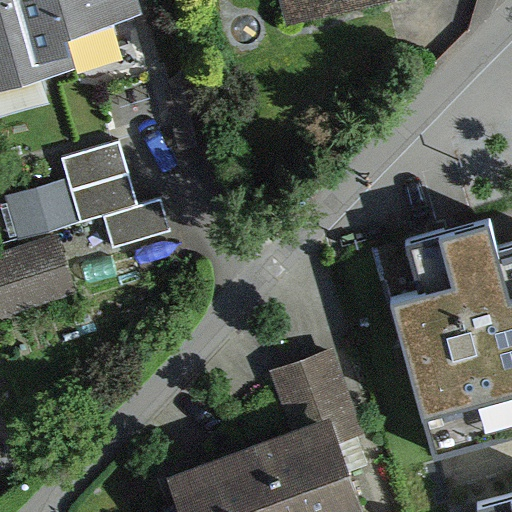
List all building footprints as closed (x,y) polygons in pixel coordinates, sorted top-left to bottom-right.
[(0,0),(0,103),(83,85),(72,39),(141,23),(135,0),(0,0)] [(295,0),(301,24),(413,0),(295,0)] [(127,150),(72,164),(87,224),(111,217),(117,243),(175,228),(169,204),(143,211),(127,150)] [(427,259),(368,277),(426,463),(511,436),(511,237),(482,247),(468,202),(414,219),(427,259)] [(67,249),(4,267),(16,307),(79,289),(67,249)] [(356,352),(291,371),(310,435),(374,416),(356,352)] [(354,511),(330,435),(171,485),(179,511),(354,511)] [(504,511),(511,511),(511,482),(498,486),(504,511)]
